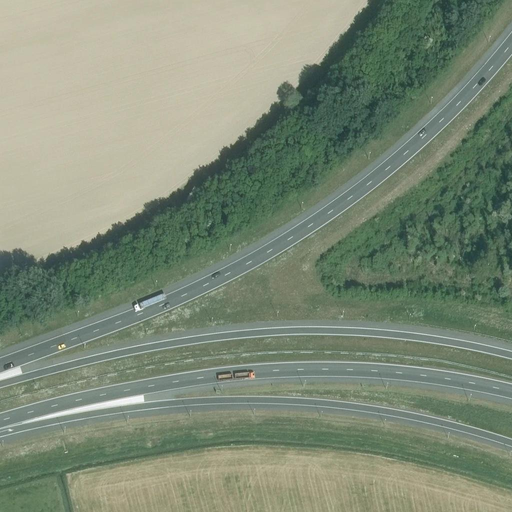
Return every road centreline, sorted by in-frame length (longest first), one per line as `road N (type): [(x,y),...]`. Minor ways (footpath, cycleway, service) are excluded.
road 1 (motorway): [(511,43),(405,153),(274,248),(133,316),(0,365)]
road 2 (motorway): [(511,355),(401,335),(273,332),(147,347),(0,384)]
road 3 (motorway): [(0,421),(144,387),(280,370),(412,374),(511,392)]
road 4 (motorway): [(0,422),(181,402),(314,402),(406,415),(511,444)]
